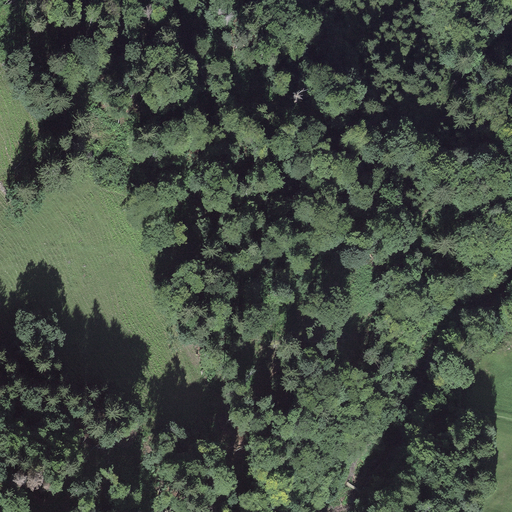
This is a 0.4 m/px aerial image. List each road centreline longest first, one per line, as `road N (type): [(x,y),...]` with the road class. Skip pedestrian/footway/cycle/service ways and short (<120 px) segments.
road 1 (track): [(347,484),(358,450),(371,439),(394,263),(330,80),(267,0)]
road 2 (track): [(511,417),(463,415),(371,497)]
